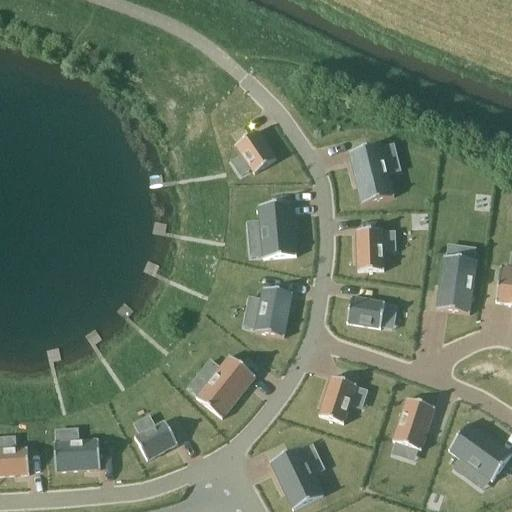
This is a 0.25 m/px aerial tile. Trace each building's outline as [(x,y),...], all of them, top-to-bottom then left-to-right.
[(257,133),(235,148),(255,177),(276,162),(257,133)] [(381,147),(349,155),(362,207),(394,199),(381,147)] [(260,223),(247,224),(248,234),(261,233),(263,260),(263,262),(297,259),(292,205),(258,208),(260,223)] [(383,233),(357,233),(358,275),(384,274),(383,233)] [(500,270),(495,305),(509,307),(508,309),(511,309),(511,255),(509,271),(500,270)] [(444,259),(437,313),(470,317),(477,264),(444,259)] [(249,299),(247,309),(259,312),(255,333),(255,335),(284,340),(293,296),(263,291),(261,302),(249,299)] [(351,300),(347,326),(381,332),(385,306),(351,300)] [(197,399),(196,401),(222,422),(256,379),(230,359),(219,372),(209,364),(204,370),(214,378),(197,399)] [(332,380),(319,419),(344,427),(356,388),(332,380)] [(407,401),(393,444),(421,453),(435,410),(407,401)] [(165,424),(135,440),(147,463),(178,447),(165,424)] [(468,426),(448,453),(492,485),(511,457),(468,426)] [(0,452),(0,479),(29,477),(28,451),(16,452),(15,439),(5,440),(6,453),(0,452)] [(99,442),(54,445),(56,475),(101,472),(99,442)] [(300,450),(270,465),(292,511),(295,511),(324,499),(300,450)]
